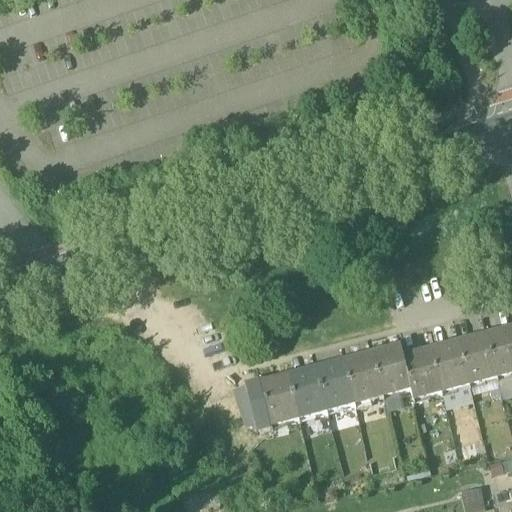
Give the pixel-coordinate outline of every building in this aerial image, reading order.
[(504,336),(487,340),(487,341),(497,380),(498,380),(497,376),(511,373),(511,374),(511,335),(504,337),(504,336)] [(497,380),(487,341),(476,344),(476,343),(459,347),(459,348),(469,387),(470,387),(469,384),(484,380),(484,383),(497,380)] [(469,387),(459,348),(448,351),(448,350),(431,354),(432,355),(441,394),(442,394),(441,391),(456,387),(456,390),(469,387)] [(389,354),(373,358),(373,359),(382,399),(383,398),(383,395),(397,391),(398,395),(400,394),(410,392),(411,392),(403,361),(404,361),(401,351),(400,351),(401,352),(390,355),(389,354)] [(441,394),(432,355),(420,358),(420,357),(404,361),(403,361),(411,392),(410,392),(412,402),(414,401),(413,398),(428,394),(429,397),(441,394)] [(382,399),(373,359),(362,362),(361,361),(344,365),(345,366),(354,406),(355,405),(354,402),(369,398),(370,402),(382,399)] [(354,406),(345,366),(333,369),(333,368),(316,372),(317,374),(326,413),(327,412),(326,409),(341,405),(342,409),(354,406)] [(326,413),(317,374),(305,376),(305,375),(288,379),(289,381),(298,420),(299,419),(298,416),(313,412),(314,416),(326,413)] [(511,376),(498,380),(497,380),(499,390),(501,396),(511,393),(511,376)] [(484,383),(470,387),(469,387),(471,397),(499,390),(497,380),(484,383)] [(298,420),(289,381),(278,383),(277,382),(261,386),(260,387),(270,427),(271,426),(270,423),(285,419),(286,423),(298,420)] [(261,383),(246,387),(247,390),(256,424),(257,424),(261,429),(270,427),(260,387),(261,386),(261,383)] [(247,390),(233,393),(245,427),(256,424),(247,390)] [(398,395),(383,398),(382,399),(386,414),(404,410),(400,394),(398,395)] [(511,461),(503,464),(506,476),(511,474),(511,461)] [(460,496),(463,511),(485,511),(481,491),(460,496)] [(494,499),(497,510),(511,506),(511,497),(511,495),(494,499)]
